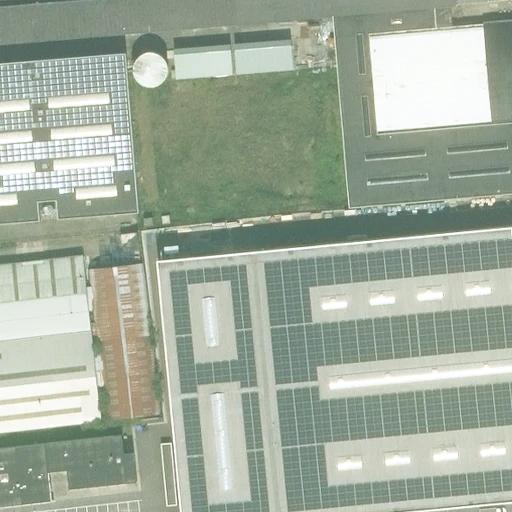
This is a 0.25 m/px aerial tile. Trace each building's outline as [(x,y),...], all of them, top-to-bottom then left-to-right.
[(0,0),(0,45),(332,17),(348,209),(511,194),(511,22),(452,27),(450,6),(455,6),(454,0),(0,0)] [(178,75),(235,72),(234,48),(177,51),(178,75)] [(0,65),(0,226),(20,224),(41,223),(39,204),(57,202),(59,221),(139,214),(125,55),(0,65)] [(511,227),(158,261),(181,511),(407,511),(511,502),(511,227)] [(82,257),(44,261),(22,264),(0,266),(0,432),(101,421),(97,387),(101,387),(105,421),(161,415),(143,264),(142,264),(127,266),(89,270),(91,287),(86,288),(84,271),(83,260),(82,257)] [(0,507),(54,501),(53,500),(52,500),(49,472),(67,470),(69,489),(137,482),(134,453),(124,454),(122,434),(45,443),(0,447),(0,507)]
